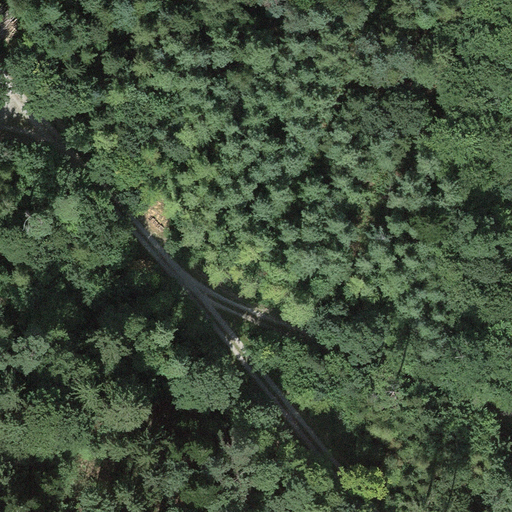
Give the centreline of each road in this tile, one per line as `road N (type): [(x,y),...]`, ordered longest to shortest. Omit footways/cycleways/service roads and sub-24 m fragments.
road 1 (track): [(361,511),(184,283),(54,144),(0,135)]
road 2 (track): [(184,283),(264,325),(511,417)]
